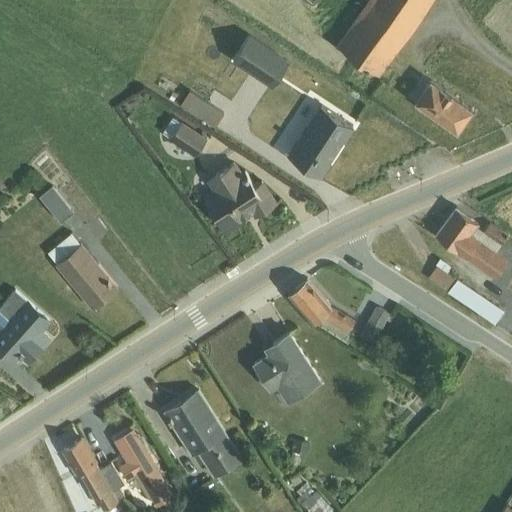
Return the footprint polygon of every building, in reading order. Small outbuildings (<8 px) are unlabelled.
[(294,0),(308,11),(318,0),(294,0)] [(370,0),(339,42),(382,74),(435,0),(370,0)] [(231,63),(275,87),(286,66),(242,42),(231,63)] [(435,79),(419,99),(460,132),(476,113),(435,79)] [(193,88),(180,103),(210,129),(223,113),(193,88)] [(288,159),(324,180),(358,121),(322,100),(288,159)] [(209,141),(183,124),(174,139),(199,156),(209,141)] [(212,189),(203,195),(210,205),(210,209),(211,213),(214,216),(217,218),(219,219),(225,228),(240,218),(241,218),(242,217),(242,216),(242,214),(242,213),(241,212),(248,207),(251,212),(252,211),(251,210),(253,208),(254,210),(262,211),(281,199),(280,198),(277,200),(264,179),(256,184),(244,167),(242,169),(236,160),(207,179),(212,189)] [(53,184),(40,195),(61,221),(74,211),(53,184)] [(456,206),(436,233),(467,256),(495,276),(508,259),(497,251),(504,240),(511,245),(511,244),(511,235),(491,221),(484,231),(477,225),(479,222),(456,206)] [(72,232),(48,250),(93,307),(117,287),(81,242),(72,232)] [(437,264),(448,271),(452,264),(440,255),(435,262),(437,264)] [(448,271),(437,264),(429,276),(495,322),(504,310),(448,271)] [(307,278),(289,293),(314,323),(317,320),(346,337),(356,319),(332,306),(307,278)] [(0,346),(13,359),(20,353),(22,355),(30,360),(42,346),(33,338),(42,327),(49,319),(15,291),(0,306),(0,346)] [(378,306),(361,334),(373,340),(389,312),(378,306)] [(33,338),(42,346),(52,335),(42,327),(33,338)] [(277,347),(255,361),(272,389),(278,385),(289,401),(321,380),(290,331),(273,342),(277,347)] [(199,389),(165,410),(192,453),(198,450),(214,476),(243,458),(199,389)] [(133,428),(116,439),(129,459),(119,464),(127,478),(136,474),(145,490),(142,491),(145,496),(148,495),(149,496),(151,495),(157,505),(175,494),(133,428)] [(114,490),(101,468),(82,437),(64,447),(72,460),(70,461),(77,473),(79,472),(97,504),(101,503),(104,508),(119,499),(114,490)] [(101,468),(114,490),(124,484),(111,461),(101,468)] [(324,511),(314,500),(306,508),(309,511),(324,511)] [(511,511),(511,506),(507,503),(500,511),(511,511)]
